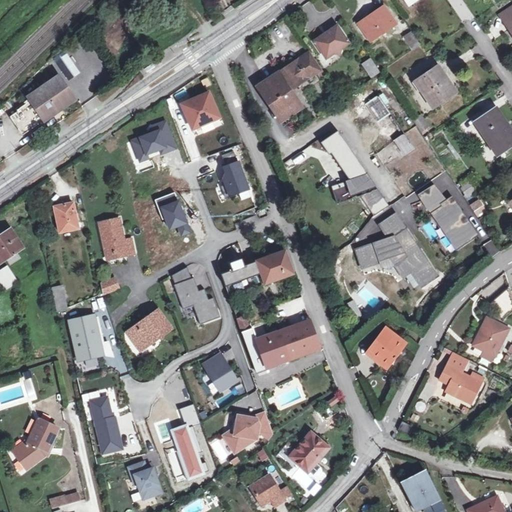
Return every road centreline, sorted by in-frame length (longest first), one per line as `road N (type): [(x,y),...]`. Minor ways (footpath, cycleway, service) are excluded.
road 1 (residential): [(213,44),(348,383),(380,442)]
road 2 (residential): [(380,442),(444,322),(511,258)]
road 3 (unknown): [(262,169),(322,125),(336,124),(393,198)]
road 4 (secondary): [(75,145),(202,60),(213,44)]
road 5 (secondary): [(213,44),(187,53),(68,135)]
road 6 (residential): [(380,442),(511,476)]
